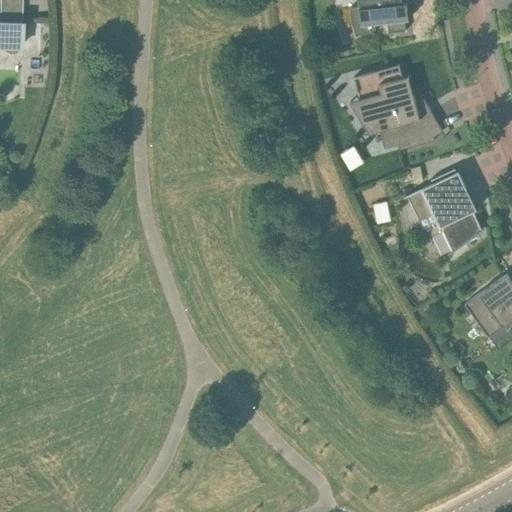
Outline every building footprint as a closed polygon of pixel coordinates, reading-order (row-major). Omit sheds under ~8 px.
[(22,19),(22,0),(0,0),(0,18),(2,19),(2,22),(0,21),(0,45),(21,47),(22,22),(19,22),(19,19),(22,19)] [(358,0),(359,7),(350,8),(351,18),(353,27),(355,37),(376,30),(375,24),(388,22),(389,33),(406,31),(405,20),(409,20),(406,0),(358,0)] [(409,99),(401,70),(381,76),(379,70),(354,77),(360,100),(363,100),(367,115),(365,115),(370,133),(380,131),(385,149),(411,141),(412,147),(435,140),(434,137),(443,131),(425,99),(416,102),(415,97),(409,99)] [(420,167),(411,169),(414,182),(423,181),(420,167)] [(485,226),(481,229),(461,186),(463,185),(456,168),(431,179),(433,183),(404,196),(404,197),(408,195),(420,220),(435,213),(452,250),(448,253),(449,254),(486,228),(485,226)] [(511,280),(506,273),(464,303),(485,338),(511,319),(511,280)]
